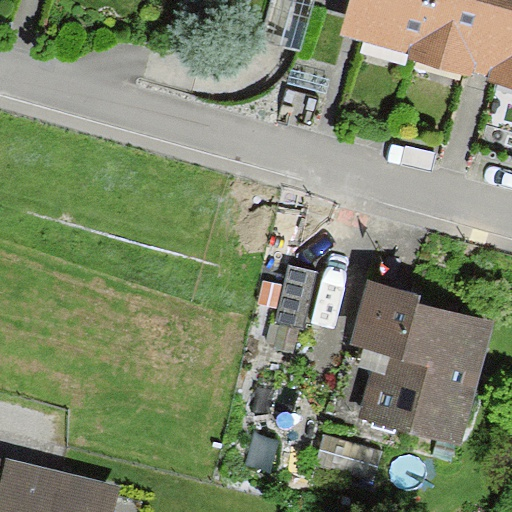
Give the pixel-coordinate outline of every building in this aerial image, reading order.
[(274,0),(265,32),(299,42),(310,0),(274,0)] [(511,0),(369,0),(362,24),(472,55),(475,45),(499,52),(496,62),(511,66),(511,0)] [(317,270),(288,263),(274,321),(303,328),(317,270)] [(451,438),(484,320),(415,301),(417,293),(376,282),(360,340),(372,343),(367,363),(378,366),(365,414),(374,416),(371,426),(393,432),(396,423),(451,438)] [(382,450),(324,433),(315,463),(373,479),(382,450)] [(2,511),(95,511),(101,490),(13,469),(2,511)]
